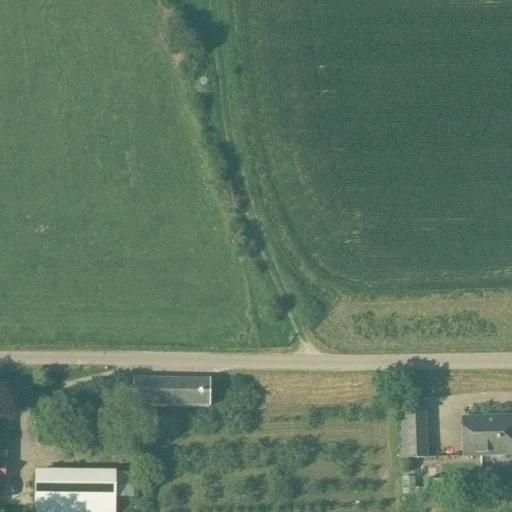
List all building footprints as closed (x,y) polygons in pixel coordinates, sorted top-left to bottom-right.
[(208,409),(209,381),(134,379),(134,407),(208,409)] [(399,459),(427,459),(425,407),(397,409),(399,459)] [(463,458),(511,456),(511,431),(511,417),(462,418),(463,458)] [(137,499),(138,474),(115,474),(34,473),(34,511),(114,511),(115,498),(137,499)] [(401,495),(415,495),(414,478),(401,478),(401,495)] [(422,510),(441,509),(440,482),(421,483),(422,510)]
